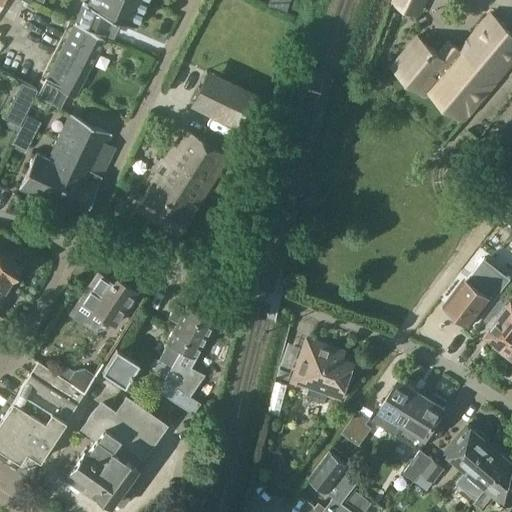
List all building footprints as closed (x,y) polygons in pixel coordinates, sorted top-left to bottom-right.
[(25,0),(28,2),(29,0),(0,0),(0,10),(4,5),(6,0),(25,0)] [(145,1),(143,0),(88,0),(87,5),(83,3),(74,23),(103,35),(111,17),(134,26),(145,1)] [(392,0),(417,12),(423,0),(392,0)] [(418,33),(391,63),(423,92),(426,88),(461,119),(511,60),(511,29),(491,11),(460,48),(450,39),(439,51),(418,33)] [(73,24),(36,96),(51,104),(59,89),(74,96),(103,39),(73,24)] [(36,90),(21,82),(2,117),(18,125),(36,90)] [(238,83),(227,105),(246,115),(257,92),(238,83)] [(18,187),(81,217),(114,147),(107,142),(111,132),(70,113),(48,160),(33,153),(18,187)] [(16,136),(30,143),(40,120),(26,114),(16,136)] [(184,128),(134,207),(177,234),(227,155),(184,128)] [(0,281),(6,285),(10,279),(12,280),(20,267),(0,253),(0,281)] [(502,290),(475,270),(447,306),(450,308),(450,311),(456,316),(459,315),(467,321),(486,298),(493,302),(502,290)] [(136,291),(116,278),(113,282),(97,272),(78,301),(114,324),(136,291)] [(511,297),(511,299),(510,299),(503,309),(483,334),(505,351),(511,342),(511,297)] [(159,358),(155,356),(149,369),(165,377),(166,375),(175,357),(199,313),(185,305),(184,308),(176,304),(169,317),(177,321),(167,341),(169,342),(159,358)] [(166,375),(165,377),(186,390),(195,376),(184,369),(188,364),(180,359),(184,350),(194,355),(213,320),(199,313),(175,357),(166,375)] [(303,345),(290,381),(310,388),(307,396),(325,402),(328,394),(339,398),(340,399),(353,363),(352,362),(342,358),(342,357),(344,351),(337,348),(319,341),(316,340),(313,348),(313,349),(305,346),(303,345)] [(138,364),(116,350),(101,372),(124,386),(138,364)] [(84,390),(57,373),(37,360),(0,417),(0,448),(28,466),(36,465),(84,390)] [(57,373),(84,390),(94,374),(85,368),(73,370),(68,367),(60,368),(57,373)] [(395,434),(421,392),(397,378),(372,419),(395,434)] [(163,379),(156,390),(192,413),(200,402),(163,379)] [(432,394),(429,398),(421,392),(395,434),(417,448),(443,406),(442,405),(444,402),(432,394)] [(124,504),(132,493),(132,488),(126,483),(127,481),(126,480),(136,466),(143,455),(165,424),(126,396),(115,411),(104,404),(104,403),(101,405),(96,408),(94,410),(91,413),(89,417),(86,423),(85,428),(84,430),(86,430),(96,438),(88,449),(86,448),(84,451),(71,469),(72,470),(68,476),(68,480),(80,488),(83,488),(88,481),(95,486),(93,489),(95,498),(101,503),(111,502),(112,499),(120,504),(124,504)] [(340,431),(356,443),(368,426),(363,422),(367,417),(356,409),(340,431)] [(466,468),(491,439),(480,430),(478,432),(468,423),(445,451),(466,468)] [(456,508),(460,511),(464,511),(473,502),(478,497),(487,485),(509,459),(500,451),(502,448),(491,439),(466,468),(487,485),(477,497),(470,490),(461,501),(456,508)] [(327,449),(307,475),(338,500),(359,473),(327,449)] [(413,488),(433,459),(434,458),(421,449),(404,472),(407,474),(402,481),(413,488)] [(511,456),(509,459),(487,485),(478,497),(473,502),(480,508),(485,503),(487,505),(497,493),(508,502),(511,497),(511,456)] [(445,467),(433,459),(413,488),(423,496),(434,481),(434,482),(445,467)] [(354,511),(334,497),(323,511),(354,511)]
